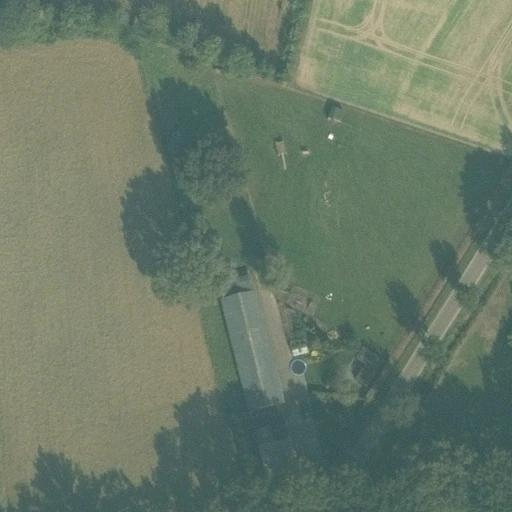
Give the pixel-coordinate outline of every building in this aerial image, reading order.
[(344,114),(331,110),(327,120),(340,125),(344,114)] [(282,407),(250,280),(219,288),(248,416),(251,415),(256,434),(255,434),(267,481),(296,474),(280,407),(282,407)] [(314,309),(310,318),(318,321),(322,313),(314,309)] [(368,389),(385,362),(361,348),(345,375),(368,389)] [(348,402),(337,407),(343,418),(354,412),(348,402)]
